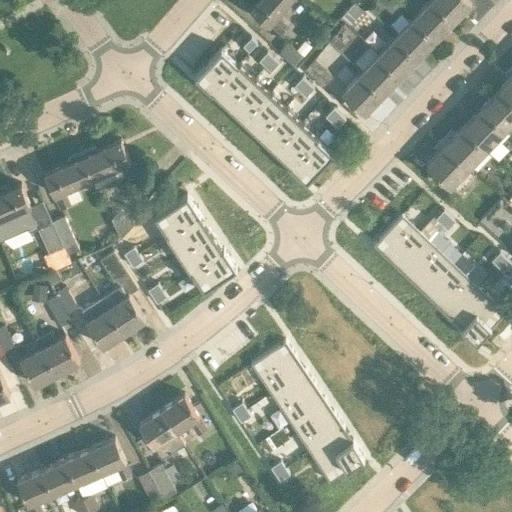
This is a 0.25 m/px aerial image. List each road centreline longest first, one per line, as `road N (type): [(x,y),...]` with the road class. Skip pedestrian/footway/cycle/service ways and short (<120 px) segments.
road 1 (residential): [(0,441),(90,403),(248,290),(299,236)]
road 2 (residential): [(299,236),(511,13)]
road 3 (residential): [(477,401),(299,236)]
road 4 (residential): [(299,236),(126,73)]
road 5 (residential): [(363,511),(477,401)]
road 6 (residential): [(0,136),(126,73)]
